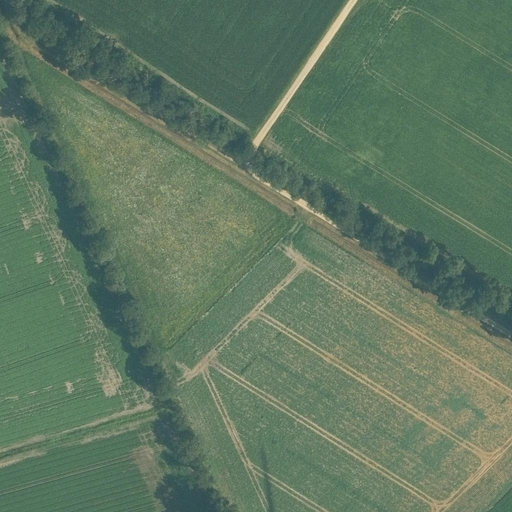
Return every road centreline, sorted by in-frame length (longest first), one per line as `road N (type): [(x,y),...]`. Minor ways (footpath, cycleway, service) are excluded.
road 1 (track): [(355,0),(253,144),(248,163),(511,335)]
road 2 (track): [(248,163),(22,29),(0,0)]
